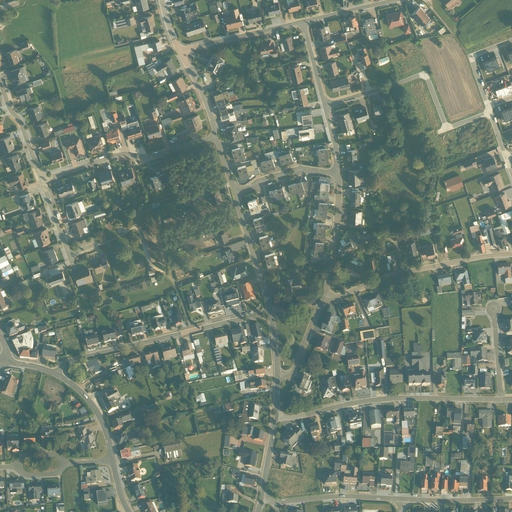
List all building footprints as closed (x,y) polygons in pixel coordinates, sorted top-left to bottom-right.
[(148,8),(145,0),(134,0),(138,11),(148,8)] [(281,13),(277,0),(272,0),(274,4),(265,6),(266,11),(268,10),(269,14),(276,13),(277,14),(281,13)] [(298,0),(285,0),(289,11),(298,9),(297,8),(300,7),(298,0)] [(305,0),(307,9),(311,8),(315,7),(314,6),(317,5),(316,0),(305,0)] [(441,0),(450,9),(458,2),(456,0),(441,0)] [(217,11),(214,1),(208,3),(211,13),(217,11)] [(182,14),(184,19),(191,17),(190,14),(198,11),(196,4),(179,10),(181,14),(182,14)] [(430,19),(419,7),(411,14),(420,24),(419,25),(422,27),(424,25),(423,24),(430,19)] [(241,25),(237,8),(230,9),(231,15),(224,16),(227,27),(241,25)] [(253,20),(260,18),(258,8),(255,9),(256,10),(247,12),(249,23),(254,22),(253,20)] [(388,27),(403,24),(400,11),(386,15),(388,27)] [(151,15),(139,18),(143,31),(139,32),(140,36),(153,33),(152,29),(155,29),(151,15)] [(133,16),(116,21),(117,27),(134,22),(133,16)] [(354,30),(344,32),(345,37),(359,33),(356,20),(355,21),(354,17),(347,18),(349,26),(353,25),(354,30)] [(369,39),(383,36),(381,28),(376,29),(375,25),(374,25),(372,18),(364,19),(365,22),(362,23),(363,28),(365,27),(367,35),(368,35),(369,39)] [(185,26),(188,35),(188,34),(194,32),(194,33),(205,29),(202,20),(185,26)] [(324,27),(316,29),(318,36),(317,37),(318,40),(330,37),(329,33),(326,34),(324,27)] [(280,43),(282,51),(294,48),(291,36),(282,38),(283,43),(280,43)] [(159,40),(134,47),(139,65),(145,64),(141,50),(147,49),(147,51),(161,48),(159,40)] [(267,43),(259,45),(261,54),(271,52),(272,57),(277,56),(276,47),(272,48),(270,40),(266,41),(267,43)] [(20,43),(23,49),(29,47),(31,46),(32,49),(34,49),(32,45),(32,44),(31,43),(28,44),(28,42),(25,43),(24,41),(20,43)] [(334,44),(320,48),(323,58),(339,54),(337,47),(335,48),(334,44)] [(364,47),(357,50),(359,56),(360,59),(361,59),(363,64),(369,61),(364,47)] [(16,49),(5,52),(10,64),(19,61),(17,55),(18,54),(16,49)] [(224,61),(213,55),(207,68),(216,72),(220,65),(222,66),(224,61)] [(498,56),(490,60),(494,69),(502,66),(498,56)] [(173,65),(170,59),(159,65),(159,64),(162,62),(161,58),(152,63),(151,62),(146,65),(151,74),(154,73),(158,71),(159,73),(163,70),(165,75),(175,70),(172,65),(173,65)] [(490,60),(482,63),(485,72),(494,69),(490,60)] [(328,67),(330,75),(338,72),(335,61),(326,64),(327,68),(328,67)] [(287,68),(289,82),(302,80),(299,66),(297,66),(296,62),(291,63),(290,62),(287,63),(289,68),(287,68)] [(29,79),(24,66),(9,71),(14,84),(29,79)] [(177,93),(185,89),(183,85),(184,84),(180,77),(168,83),(172,91),(175,89),(177,93)] [(330,82),(333,91),(349,87),(347,78),(330,82)] [(510,83),(502,86),(506,95),(510,93),(509,91),(511,90),(511,87),(511,86),(510,83)] [(308,92),(306,87),(297,90),(296,86),(293,87),(294,90),(291,91),(293,98),(296,98),(298,106),(307,104),(305,93),(308,92)] [(502,86),(494,89),(496,92),(497,96),(501,94),(502,96),(506,95),(502,86)] [(30,87),(16,91),(18,97),(20,97),(21,100),(24,99),(24,100),(30,98),(28,92),(32,91),(30,87)] [(214,92),(216,99),(234,94),(233,90),(228,92),(227,90),(221,92),(221,90),(214,92)] [(177,97),(175,92),(163,98),(164,100),(165,102),(177,97)] [(183,112),(195,107),(190,96),(188,96),(187,94),(184,95),(185,98),(178,101),(183,112)] [(235,94),(234,94),(216,99),(218,106),(230,103),(229,100),(237,98),(235,94)] [(230,103),(218,106),(220,114),(239,108),(243,108),(242,104),(231,106),(230,103)] [(386,108),(384,103),(373,107),(375,114),(373,115),(376,121),(378,120),(377,117),(384,114),(382,109),(386,108)] [(39,105),(29,109),(32,120),(42,117),(39,105)] [(359,109),(354,110),(357,121),(369,118),(366,107),(359,109)] [(115,108),(109,110),(112,121),(118,119),(115,108)] [(239,108),(220,114),(222,119),(229,117),(229,121),(237,119),(236,118),(238,117),(237,112),(240,112),(239,108)] [(155,109),(148,112),(150,118),(157,116),(155,109)] [(507,109),(498,112),(502,121),(510,118),(507,109)] [(348,112),(339,115),(338,115),(339,119),(338,119),(340,126),(342,131),(348,130),(349,134),(351,133),(350,129),(353,128),(348,112)] [(173,121),(182,117),(180,113),(161,120),(162,124),(165,123),(173,121)] [(301,114),(302,123),(312,122),(311,117),(311,113),(301,114)] [(94,114),(88,116),(92,129),(98,127),(94,114)] [(198,114),(185,119),(189,131),(202,126),(198,114)] [(142,135),(137,120),(126,123),(124,115),(118,117),(122,130),(126,128),(129,139),(142,135)] [(47,121),(35,126),(36,130),(38,130),(41,137),(49,134),(46,127),(49,126),(47,121)] [(145,125),(149,137),(156,135),(157,137),(161,135),(157,122),(145,125)] [(227,134),(237,131),(235,124),(226,127),(227,130),(225,130),(227,134)] [(73,125),(54,132),(56,136),(75,129),(73,125)] [(108,125),(103,127),(108,143),(115,141),(116,143),(121,142),(118,135),(120,134),(118,127),(109,130),(108,125)] [(314,137),(312,128),(308,129),(308,132),(301,133),(302,137),(309,136),(309,138),(314,137)] [(241,130),(237,131),(227,134),(228,139),(229,138),(230,141),(239,139),(239,140),(244,138),(241,130)] [(86,135),(90,150),(103,146),(99,134),(92,136),(91,133),(86,135)] [(10,135),(0,139),(0,143),(3,152),(14,148),(11,140),(12,139),(10,135)] [(79,137),(64,142),(67,150),(73,147),(76,156),(84,154),(79,137)] [(43,148),(53,145),(51,139),(44,141),(45,142),(41,144),(43,148)] [(317,149),(318,156),(327,154),(326,147),(322,148),(321,145),(315,146),(316,149),(317,149)] [(233,156),(244,152),(242,146),(231,150),(233,156)] [(356,149),(347,150),(348,163),(357,162),(356,149)] [(266,159),(268,167),(274,166),(272,158),(275,157),(274,152),(273,150),(264,153),(266,159)] [(277,151),(274,152),(275,157),(278,156),(281,164),(287,162),(284,152),(283,150),(277,152),(277,151)] [(289,150),(284,152),(287,162),(292,160),(289,150)] [(61,151),(50,154),(53,162),(59,161),(64,160),(61,151)] [(244,152),(233,156),(235,161),(245,158),(244,152)] [(11,170),(21,166),(17,154),(5,158),(7,166),(10,165),(11,170)] [(327,161),(327,154),(318,156),(319,162),(317,162),(318,166),(324,165),(323,162),(327,161)] [(482,170),(496,166),(492,156),(484,159),(483,158),(477,161),(479,166),(480,165),(482,170)] [(475,158),(464,162),(464,163),(460,165),(461,170),(466,168),(467,169),(473,167),(472,164),(477,162),(475,158)] [(237,168),(239,173),(258,168),(255,159),(250,160),(251,164),(246,166),(245,165),(237,168)] [(268,167),(266,159),(260,161),(263,169),(268,167)] [(258,168),(239,173),(241,179),(248,177),(248,174),(255,172),(256,174),(259,173),(258,168)] [(106,183),(114,181),(110,170),(106,172),(107,173),(103,175),(103,173),(99,175),(101,183),(102,188),(107,186),(106,183)] [(123,187),(135,183),(131,171),(124,174),(119,175),(123,187)] [(156,175),(151,177),(154,187),(159,185),(160,188),(164,187),(163,184),(168,182),(165,172),(160,174),(159,171),(156,172),(156,175)] [(22,173),(7,178),(10,185),(16,182),(18,188),(28,185),(26,180),(24,180),(22,173)] [(501,178),(499,173),(479,181),(482,186),(484,185),(485,187),(490,185),(492,190),(503,186),(500,178),(501,178)] [(443,180),(447,191),(463,185),(459,174),(443,180)] [(387,190),(408,187),(406,176),(385,179),(387,190)] [(97,187),(94,178),(88,180),(91,189),(97,187)] [(320,182),(319,189),(328,189),(329,182),(325,182),(325,179),(319,178),(318,182),(320,182)] [(301,181),(295,183),(297,192),(299,197),(303,195),(302,194),(305,193),(304,191),(307,190),(306,187),(308,187),(307,180),(301,182),(301,181)] [(289,190),(286,190),(288,196),(291,195),(291,194),(297,192),(295,183),(287,186),(289,190)] [(64,186),(57,189),(60,197),(65,195),(65,194),(74,191),(72,184),(68,185),(68,184),(64,185),(64,186)] [(144,194),(141,186),(135,188),(138,196),(144,194)] [(282,188),(275,190),(278,198),(284,196),(286,201),(289,200),(288,196),(286,190),(283,191),(282,188)] [(327,200),(328,189),(319,189),(318,196),(314,195),(314,199),(327,200)] [(204,194),(205,198),(209,197),(209,198),(209,199),(210,199),(210,201),(210,204),(211,204),(222,201),(218,190),(204,194)] [(279,201),(278,198),(275,190),(269,192),(270,195),(267,196),(269,202),(272,201),(272,203),(279,201)] [(350,195),(350,205),(359,205),(359,192),(350,192),(350,195)] [(29,193),(18,196),(23,209),(26,208),(27,210),(34,208),(33,206),(36,205),(33,199),(31,199),(29,193)] [(498,201),(500,208),(511,204),(509,200),(507,201),(505,199),(506,198),(504,193),(494,197),(496,202),(498,201)] [(197,202),(195,195),(183,198),(185,206),(197,202)] [(248,201),(249,207),(259,204),(257,198),(248,201)] [(326,210),(327,200),(314,199),(314,202),(317,202),(316,209),(317,209),(326,210)] [(82,212),(77,201),(66,205),(67,209),(68,209),(70,212),(67,213),(68,218),(82,212)] [(260,204),(259,204),(249,207),(251,212),(261,209),(260,204)] [(495,215),(493,207),(485,210),(486,212),(484,212),(487,218),(495,215)] [(105,208),(93,212),(95,216),(106,213),(105,208)] [(163,259),(149,208),(133,212),(137,227),(141,226),(151,262),(163,259)] [(39,209),(28,213),(33,226),(42,223),(39,215),(41,214),(39,209)] [(325,220),(326,210),(317,209),(317,212),(317,216),(315,216),(315,219),(325,220)] [(502,228),(504,234),(510,232),(505,219),(511,216),(511,209),(498,215),(502,228)] [(350,211),(349,227),(359,228),(359,223),(364,224),(364,219),(361,219),(362,211),(350,211)] [(253,219),(255,225),(263,223),(265,222),(263,216),(253,219)] [(84,219),(72,223),(75,233),(74,233),(75,236),(85,233),(83,227),(87,226),(84,219)] [(325,230),(325,220),(315,219),(315,222),(317,222),(316,229),(325,230)] [(263,223),(255,225),(257,231),(265,228),(265,227),(267,226),(266,223),(263,223)] [(479,251),(484,250),(481,236),(480,234),(475,235),(474,231),(479,229),(477,224),(469,226),(472,238),(475,237),(479,251)] [(21,225),(16,227),(19,234),(24,232),(21,225)] [(463,230),(462,226),(451,230),(452,234),(460,231),(461,234),(455,235),(456,238),(450,239),(452,247),(459,245),(460,249),(465,248),(462,237),(463,237),(462,234),(464,234),(463,230)] [(220,233),(218,227),(182,240),(186,251),(197,247),(197,249),(203,247),(202,245),(204,244),(203,241),(214,237),(217,243),(228,239),(225,231),(220,233)] [(494,243),(491,227),(479,230),(480,234),(481,236),(485,235),(488,245),(494,243)] [(504,234),(502,228),(493,231),(497,240),(500,247),(505,245),(505,244),(507,244),(505,237),(503,238),(502,234),(504,234)] [(46,229),(34,233),(38,246),(50,241),(47,234),(48,234),(46,229)] [(324,240),(325,230),(316,229),(315,235),(314,235),(313,239),(324,240)] [(370,234),(362,238),(365,244),(373,239),(370,234)] [(352,244),(361,239),(360,235),(354,239),(352,236),(347,238),(347,239),(347,240),(346,242),(347,243),(343,245),(345,251),(353,247),(352,244)] [(408,236),(400,237),(403,251),(407,251),(407,254),(414,252),(414,249),(416,248),(414,241),(409,242),(408,236)] [(323,249),(324,240),(313,239),(313,242),(315,242),(314,248),(323,249)] [(270,240),(269,240),(261,243),(262,249),(272,246),(271,243),(273,242),(273,240),(270,241),(270,240)] [(432,245),(422,247),(423,256),(427,255),(427,257),(432,256),(432,255),(434,254),(432,245)] [(13,257),(8,246),(4,249),(9,259),(13,257)] [(45,264),(58,260),(53,248),(41,252),(45,264)] [(322,257),(323,249),(314,248),(314,255),(312,255),(312,259),(318,259),(318,256),(322,257)] [(225,263),(233,259),(231,253),(232,253),(231,249),(220,253),(221,256),(222,256),(225,263)] [(391,270),(396,268),(395,262),(397,261),(395,250),(389,252),(389,255),(387,256),(388,262),(389,262),(391,270)] [(265,256),(266,261),(274,259),(272,253),(265,256)] [(5,255),(0,257),(0,268),(3,275),(13,271),(5,255)] [(93,262),(96,271),(109,266),(105,256),(101,257),(102,259),(93,262)] [(276,258),(274,259),(266,261),(268,267),(278,264),(276,258)] [(346,264),(344,269),(358,276),(361,269),(356,266),(358,262),(350,259),(348,264),(346,264)] [(236,266),(229,268),(232,279),(248,274),(245,265),(236,268),(236,266)] [(509,265),(497,266),(498,277),(504,276),(504,281),(505,281),(505,285),(511,284),(511,279),(511,280),(509,265)] [(78,285),(92,281),(88,268),(74,273),(78,285)] [(220,270),(214,272),(218,284),(223,282),(227,281),(224,273),(221,274),(220,270)] [(50,284),(65,279),(62,271),(43,278),(45,282),(48,280),(50,284)] [(466,272),(455,275),(457,284),(462,283),(463,287),(464,291),(472,290),(471,285),(469,286),(466,272)] [(7,275),(0,278),(3,285),(8,283),(6,280),(9,278),(7,275)] [(449,276),(437,278),(439,288),(451,285),(449,276)] [(292,279),(288,280),(289,289),(294,288),(294,287),(301,286),(299,277),(292,278),(292,279)] [(241,283),(246,301),(254,299),(250,285),(251,284),(249,278),(240,280),(241,283)] [(28,285),(26,279),(17,283),(20,288),(28,285)] [(143,281),(141,282),(143,289),(147,288),(147,287),(151,285),(149,280),(145,281),(145,279),(143,279),(143,281)] [(219,293),(217,287),(215,288),(215,287),(210,289),(213,296),(217,294),(219,293)] [(239,305),(235,291),(231,292),(231,293),(223,295),(223,292),(219,293),(221,300),(225,299),(227,310),(232,309),(231,307),(239,305)] [(481,306),(479,294),(465,296),(464,292),(461,292),(462,302),(466,301),(467,307),(481,306)] [(195,312),(195,310),(201,308),(198,299),(193,301),(192,298),(191,298),(190,294),(185,295),(191,314),(195,312)] [(378,296),(363,301),(367,310),(368,313),(375,311),(375,310),(381,308),(380,305),(381,305),(378,296)] [(218,313),(221,312),(219,302),(212,304),(211,302),(207,304),(210,314),(217,312),(218,313)] [(151,304),(140,306),(142,312),(152,309),(151,304)] [(348,307),(343,309),(347,320),(350,319),(351,320),(353,319),(354,320),(357,319),(351,305),(347,306),(348,307)] [(142,313),(140,306),(134,308),(136,315),(142,313)] [(391,317),(389,309),(382,311),(384,319),(391,317)] [(171,311),(167,312),(169,318),(172,317),(175,326),(181,325),(179,318),(181,318),(179,311),(171,312),(171,311)] [(337,318),(328,315),(325,325),(324,324),(321,331),(331,334),(335,323),(341,324),(341,322),(340,319),(337,318)] [(165,328),(162,317),(152,319),(155,331),(160,330),(159,330),(165,328)] [(129,324),(132,337),(143,334),(146,333),(143,321),(140,322),(139,319),(135,320),(136,323),(129,324)] [(6,329),(10,337),(18,334),(17,333),(25,330),(23,326),(19,328),(17,324),(16,325),(14,321),(8,323),(9,324),(6,325),(7,328),(6,329)] [(262,338),(259,327),(255,328),(255,326),(251,327),(253,336),(251,337),(248,325),(245,326),(248,338),(250,337),(252,345),(259,343),(258,339),(262,338)] [(112,329),(105,331),(106,334),(102,335),(102,334),(100,335),(101,340),(103,339),(104,344),(115,341),(112,329)] [(242,329),(231,332),(233,345),(239,343),(240,346),(246,345),(242,329)] [(479,333),(478,330),(467,331),(468,334),(474,334),(474,337),(475,337),(475,344),(477,343),(477,345),(481,344),(481,342),(485,342),(485,340),(486,340),(485,336),(484,336),(484,333),(479,333)] [(372,340),(375,340),(375,338),(373,331),(359,334),(360,342),(367,341),(372,340)] [(32,352),(33,344),(32,337),(30,333),(16,338),(17,341),(12,343),(19,359),(29,360),(29,352),(32,352)] [(98,345),(95,334),(84,337),(87,348),(91,347),(91,346),(93,346),(98,345)] [(221,337),(214,338),(217,349),(227,347),(227,345),(225,335),(221,337)] [(321,339),(320,339),(316,349),(325,353),(327,347),(328,347),(330,342),(321,339)] [(383,339),(377,340),(379,361),(385,360),(383,339)] [(198,341),(194,342),(198,358),(202,357),(198,341)] [(344,343),(338,341),(333,355),(339,357),(340,356),(344,358),(346,354),(345,349),(343,348),(344,343)] [(37,360),(39,344),(35,343),(34,353),(29,352),(29,360),(35,360),(37,360)] [(181,351),(183,359),(193,356),(190,344),(184,345),(185,350),(181,351)] [(44,349),(42,358),(54,360),(56,350),(51,350),(52,348),(46,347),(46,349),(44,349)] [(176,359),(173,348),(161,351),(165,362),(176,359)] [(486,354),(485,350),(475,351),(475,350),(470,351),(470,359),(473,358),(474,366),(477,366),(484,365),(483,362),(486,362),(485,354),(486,354)] [(253,351),(254,364),(262,363),(261,356),(263,355),(262,351),(253,351)] [(160,367),(156,352),(144,355),(148,366),(150,366),(152,370),(160,367)] [(461,372),(460,354),(447,355),(447,360),(454,360),(454,369),(452,369),(452,372),(461,372)] [(357,355),(346,357),(348,369),(359,367),(357,355)] [(141,368),(138,357),(127,360),(129,367),(133,366),(134,370),(141,368)] [(466,357),(461,357),(462,367),(470,366),(469,360),(466,360),(466,357)] [(417,359),(419,386),(429,386),(429,375),(423,375),(423,366),(425,366),(424,358),(417,359)] [(393,359),(385,360),(386,368),(394,367),(393,359)] [(419,386),(417,359),(411,359),(411,367),(414,367),(414,372),(408,372),(409,387),(419,386)] [(96,360),(84,363),(93,377),(101,373),(99,365),(98,366),(96,360)] [(472,377),(462,376),(462,386),(464,386),(464,388),(470,388),(470,389),(474,389),(474,379),(473,379),(473,377),(477,377),(477,366),(472,366),(472,377)] [(224,367),(219,368),(221,376),(237,372),(236,369),(226,372),(224,367)] [(389,372),(390,385),(394,384),(394,383),(402,383),(401,367),(397,367),(397,371),(389,372)] [(130,368),(125,370),(129,382),(137,379),(133,370),(131,371),(130,368)] [(248,372),(249,379),(256,378),(255,377),(264,376),(263,370),(248,372)] [(366,388),(363,370),(359,371),(360,376),(354,376),(355,385),(354,385),(355,391),(359,390),(359,389),(366,388)] [(375,384),(375,388),(384,387),(382,370),(374,371),(374,375),(370,375),(371,385),(375,384)] [(437,388),(444,388),(444,383),(446,383),(445,371),(441,371),(442,379),(437,380),(437,388)] [(96,388),(122,377),(120,372),(97,381),(98,382),(94,384),(96,388)] [(242,372),(233,374),(235,382),(242,381),(241,377),(243,376),(242,372)] [(310,377),(303,374),(300,383),(301,383),(300,386),(299,386),(296,395),(303,398),(305,394),(307,394),(311,383),(308,382),(310,377)] [(489,375),(480,375),(480,389),(489,389),(489,375)] [(12,397),(18,381),(7,377),(6,381),(2,393),(12,397)] [(349,387),(347,377),(339,378),(342,393),(349,391),(348,387),(349,387)] [(336,389),(333,379),(329,380),(329,379),(322,381),(323,387),(320,388),(323,399),(327,398),(328,398),(331,398),(331,397),(332,396),(331,390),(336,389)] [(106,406),(107,407),(105,408),(108,414),(116,410),(116,409),(119,408),(119,404),(117,402),(116,400),(119,399),(115,392),(108,396),(108,395),(101,399),(105,406),(106,406)] [(137,409),(138,414),(155,409),(154,404),(137,409)] [(225,406),(227,412),(234,411),(232,404),(225,406)] [(259,407),(244,405),(242,416),(238,416),(240,426),(249,424),(249,419),(257,421),(259,407)] [(84,408),(78,411),(82,418),(88,415),(84,408)] [(134,420),(133,415),(134,414),(133,411),(128,413),(128,414),(118,418),(119,422),(112,424),(114,431),(123,428),(121,425),(134,420)] [(414,427),(414,411),(404,411),(404,423),(407,423),(407,428),(414,427)] [(398,412),(386,412),(386,421),(393,421),(393,426),(398,426),(398,412)] [(461,412),(454,412),(453,426),(452,428),(460,429),(461,412)] [(381,429),(379,413),(369,414),(370,430),(381,429)] [(491,429),(490,413),(478,413),(479,421),(482,421),(482,430),(491,429)] [(359,415),(345,417),(347,429),(346,429),(347,434),(351,433),(350,427),(356,426),(356,427),(361,426),(359,415)] [(497,418),(497,428),(510,428),(510,418),(497,418)] [(337,420),(326,423),(327,424),(326,425),(327,429),(328,429),(329,434),(340,431),(337,420)] [(150,424),(142,427),(144,433),(153,431),(151,424),(150,424)] [(309,427),(311,438),(317,437),(317,434),(319,433),(317,425),(309,427)] [(92,433),(87,435),(85,429),(84,429),(84,426),(78,427),(79,430),(77,430),(80,443),(84,442),(85,447),(84,447),(85,451),(91,450),(91,449),(96,448),(94,442),(93,442),(93,439),(94,439),(92,433)] [(243,428),(241,435),(254,438),(253,441),(262,443),(264,434),(253,432),(254,429),(249,428),(248,429),(243,428)] [(292,434),(291,433),(283,441),(284,442),(284,443),(291,450),(296,445),(297,446),(304,439),(301,436),(302,435),(297,429),(292,434)] [(53,431),(41,432),(42,446),(46,446),(46,444),(50,443),(50,444),(53,444),(53,431)] [(141,442),(144,441),(144,440),(143,436),(127,440),(126,436),(117,439),(119,445),(123,444),(123,446),(128,445),(128,446),(131,445),(132,448),(142,444),(141,442)] [(35,438),(24,438),(24,447),(35,446),(35,438)] [(468,439),(462,438),(462,439),(462,447),(462,450),(467,450),(468,445),(470,445),(471,440),(468,440),(468,439)] [(18,439),(7,439),(7,451),(12,451),(12,452),(19,452),(18,439)] [(182,459),(178,440),(162,443),(166,462),(182,459)] [(374,441),(362,441),(362,450),(374,449),(374,441)] [(126,460),(140,457),(138,448),(124,452),(125,453),(121,454),(122,460),(126,459),(126,460)] [(380,450),(379,460),(387,460),(387,455),(396,455),(396,451),(387,450),(380,450)] [(413,473),(415,450),(408,450),(407,458),(410,459),(410,464),(400,463),(399,471),(409,472),(409,473),(413,473)] [(245,459),(244,466),(254,468),(256,455),(246,453),(246,452),(240,451),(238,458),(245,459)] [(282,459),(280,466),(293,469),(295,461),(291,461),(293,453),(289,453),(289,456),(281,455),(280,459),(282,459)] [(439,473),(440,465),(435,464),(435,457),(431,457),(431,459),(430,468),(430,472),(434,472),(433,482),(432,482),(431,491),(438,492),(439,473)] [(467,478),(465,478),(466,462),(460,462),(460,475),(459,489),(466,489),(467,478)] [(137,465),(127,468),(128,472),(127,472),(128,478),(130,478),(131,483),(141,480),(137,465)] [(493,471),(497,471),(497,473),(499,473),(499,477),(502,477),(502,469),(493,469),(493,471)] [(344,476),(343,484),(356,485),(357,470),(351,470),(350,476),(344,476)] [(391,488),(392,472),(385,471),(384,478),(381,478),(381,486),(386,487),(391,488)] [(91,478),(89,478),(90,485),(96,484),(96,483),(100,482),(99,475),(99,472),(91,473),(91,478)] [(336,484),(336,478),(337,478),(337,473),(327,474),(327,476),(324,476),(324,486),(336,484)] [(459,489),(460,475),(455,475),(454,484),(451,484),(450,493),(457,493),(457,489),(459,489)] [(245,477),(242,476),(240,484),(236,483),(235,487),(243,489),(243,485),(252,487),(254,479),(251,479),(251,477),(245,476),(245,477)] [(362,476),(362,485),(369,486),(369,488),(373,488),(375,476),(368,476),(367,477),(362,476)] [(445,478),(442,478),(441,492),(446,492),(446,488),(448,488),(448,480),(449,480),(449,477),(445,477),(445,478)] [(481,482),(479,482),(479,492),(486,492),(486,484),(490,484),(490,478),(481,478),(481,482)] [(22,482),(10,482),(10,494),(17,494),(16,491),(22,491),(22,482)] [(40,486),(28,487),(29,502),(39,501),(39,494),(41,493),(40,486)] [(59,498),(59,487),(52,487),(52,486),(47,487),(48,499),(56,499),(56,498),(59,498)] [(133,490),(137,500),(145,497),(141,487),(133,490)] [(105,492),(96,494),(97,505),(107,504),(106,501),(108,501),(106,493),(105,494),(105,492)] [(173,502),(175,510),(182,508),(178,492),(173,493),(175,502),(173,502)] [(238,497),(223,496),(222,503),(237,504),(238,497)] [(142,508),(144,511),(157,511),(156,509),(154,510),(150,502),(141,504),(143,508),(142,508)]
